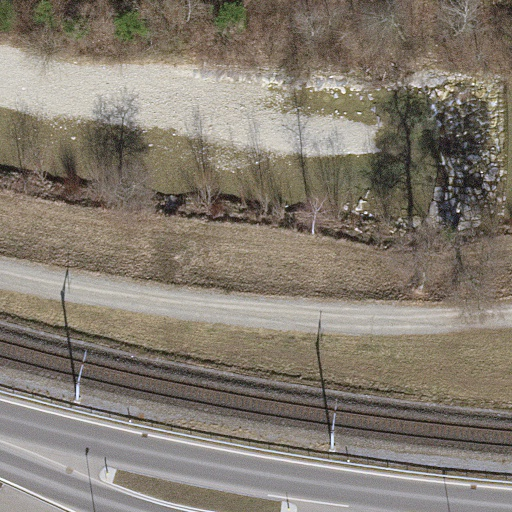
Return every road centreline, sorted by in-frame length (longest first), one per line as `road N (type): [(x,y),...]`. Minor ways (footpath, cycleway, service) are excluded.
road 1 (track): [(0,273),(305,315),(511,314)]
road 2 (primary): [(321,511),(194,497),(0,439)]
